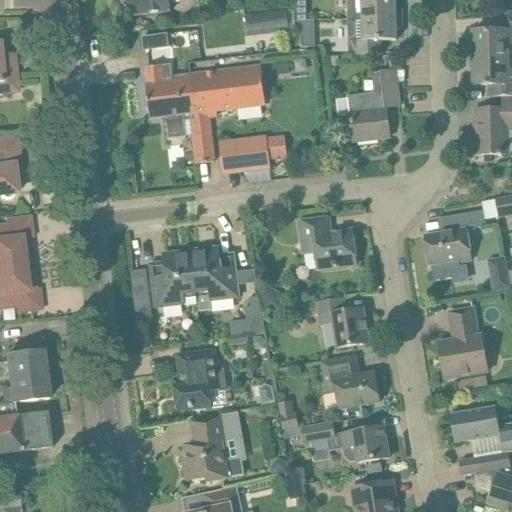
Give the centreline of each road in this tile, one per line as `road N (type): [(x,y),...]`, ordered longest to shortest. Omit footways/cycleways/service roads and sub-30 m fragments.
road 1 (residential): [(432,511),(388,227),(426,183)]
road 2 (residential): [(86,224),(426,183)]
road 3 (tertiary): [(125,511),(86,224)]
road 4 (tertiary): [(86,224),(60,1)]
road 5 (residential): [(426,183),(442,149),(439,0)]
